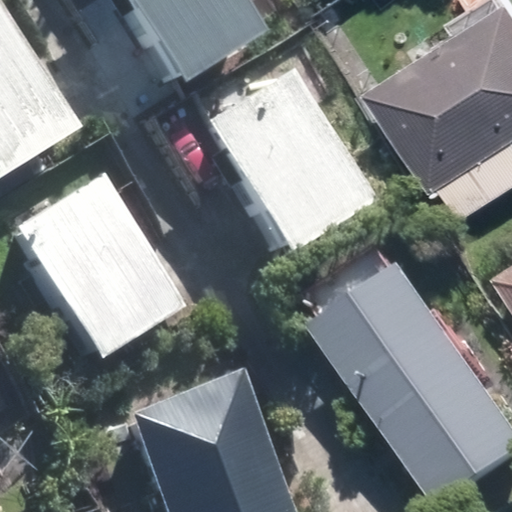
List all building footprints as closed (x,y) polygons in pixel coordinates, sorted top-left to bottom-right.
[(248,30),(228,0),(112,0),(166,83),(248,30)] [(511,4),(379,91),(441,189),(447,186),(468,219),(511,190),(511,4)] [(0,164),(57,128),(0,37),(0,164)] [(355,209),(273,81),(189,132),(273,263),(355,209)] [(164,317),(81,188),(0,237),(0,241),(83,369),(164,317)] [(511,465),(511,405),(421,274),(329,336),(449,510),(511,465)] [(296,511),(237,366),(126,411),(167,511),(296,511)]
